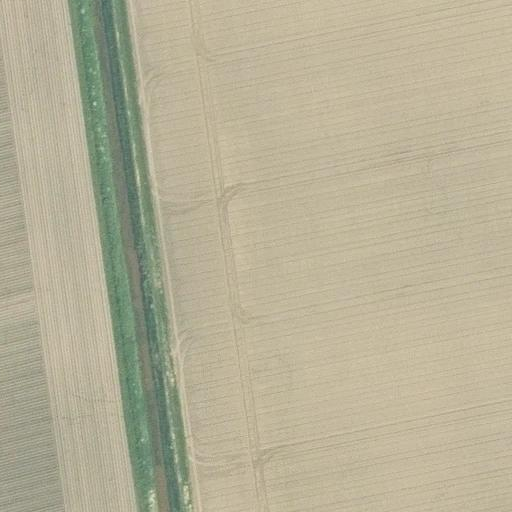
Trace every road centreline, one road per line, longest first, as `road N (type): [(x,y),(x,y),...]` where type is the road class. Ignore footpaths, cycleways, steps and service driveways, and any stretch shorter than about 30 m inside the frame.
road 1 (track): [(118,0),(193,511)]
road 2 (track): [(77,0),(150,511)]
